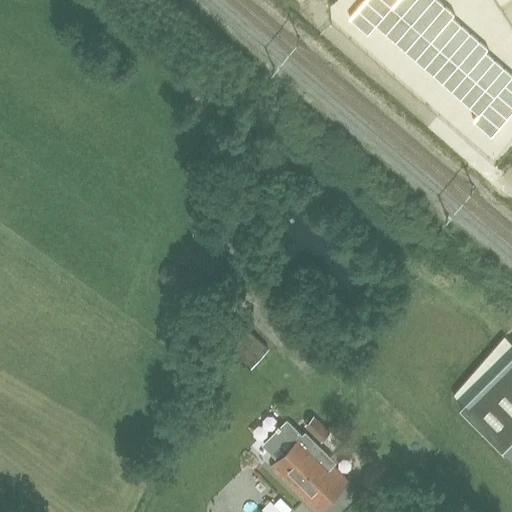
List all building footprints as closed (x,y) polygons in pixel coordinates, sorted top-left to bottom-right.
[(366,0),(353,16),(371,32),(379,23),(418,57),(481,113),(471,124),(489,140),(511,113),(511,80),(483,55),(488,50),(452,18),(457,12),(443,0),(366,0)] [(181,285),(180,317),(195,318),(196,285),(181,285)] [(251,368),(269,348),(242,323),(224,343),(251,368)] [(511,354),(461,406),(503,448),(511,457),(511,354)] [(314,417),(305,425),(321,440),(329,432),(314,417)] [(307,431),(273,465),(319,511),(350,482),(326,458),(330,454),(307,431)]
